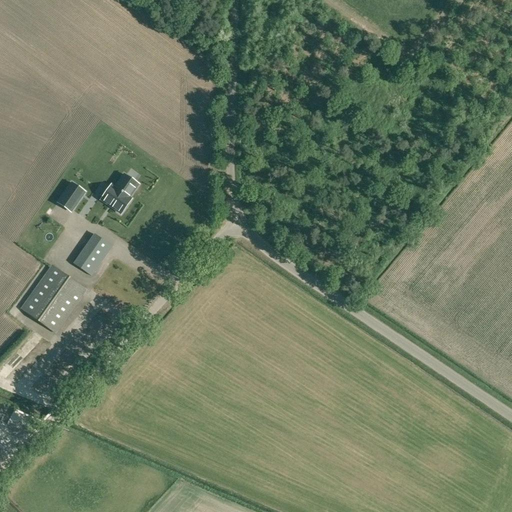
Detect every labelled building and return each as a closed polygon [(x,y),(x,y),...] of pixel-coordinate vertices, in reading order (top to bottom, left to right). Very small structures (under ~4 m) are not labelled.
[(132,198),(131,197),(140,184),(124,173),(115,186),(111,184),(100,200),(121,215),(132,198)] [(71,212),(80,198),(85,192),(72,183),(67,189),(58,203),(71,212)] [(63,217),(40,261),(48,265),(71,221),(63,217)] [(92,277),(112,246),(94,234),(73,264),(92,277)] [(56,334),(87,290),(52,265),(21,309),(56,334)] [(113,265),(106,277),(143,300),(149,290),(142,285),(146,278),(126,266),(123,271),(113,265)] [(150,290),(154,285),(147,280),(143,284),(150,290)] [(100,311),(104,302),(99,300),(95,309),(100,311)]
